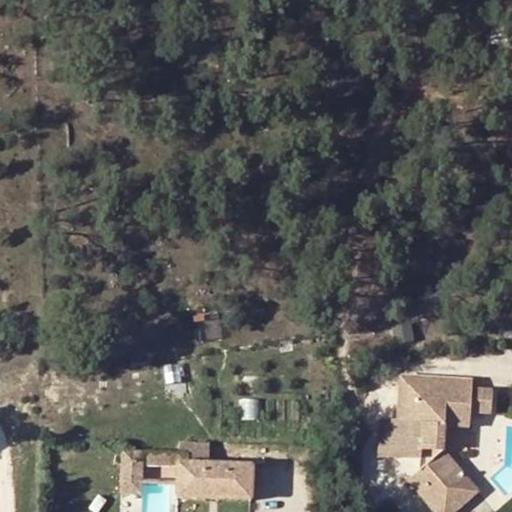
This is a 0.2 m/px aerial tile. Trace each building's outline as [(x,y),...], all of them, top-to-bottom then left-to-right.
[(380,238),(383,257),(407,252),(403,234),(380,238)] [(414,391),(414,377),(397,376),(396,390),(414,391)] [(471,387),(470,381),(414,377),(414,391),(396,390),(395,421),(410,422),(410,439),(416,440),(416,460),(416,471),(405,480),(433,511),(440,511),(452,500),(444,492),(463,476),(441,452),(443,428),(468,430),(468,414),(489,415),(490,389),(471,387)] [(410,422),(395,421),(379,420),(377,459),(416,460),(416,440),(410,439),(410,422)] [(174,466),(185,466),(185,455),(174,455),(174,466)] [(141,484),(141,464),(118,463),(118,494),(138,494),(141,494),(141,484)] [(185,466),(174,466),(173,498),(250,502),(251,469),(185,466)] [(454,511),(477,491),(463,476),(444,492),(452,500),(440,511),(454,511)]
